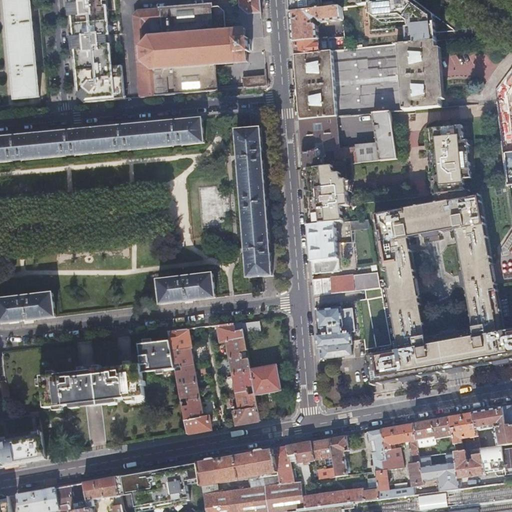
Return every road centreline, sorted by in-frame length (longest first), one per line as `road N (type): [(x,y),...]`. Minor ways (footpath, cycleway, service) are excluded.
road 1 (tertiary): [(0,483),(309,427)]
road 2 (residential): [(299,304),(24,337),(0,332)]
road 3 (residential): [(65,117),(283,98)]
road 4 (residential): [(299,304),(283,98)]
road 5 (tertiary): [(309,427),(511,391)]
road 6 (residential): [(309,427),(299,304)]
